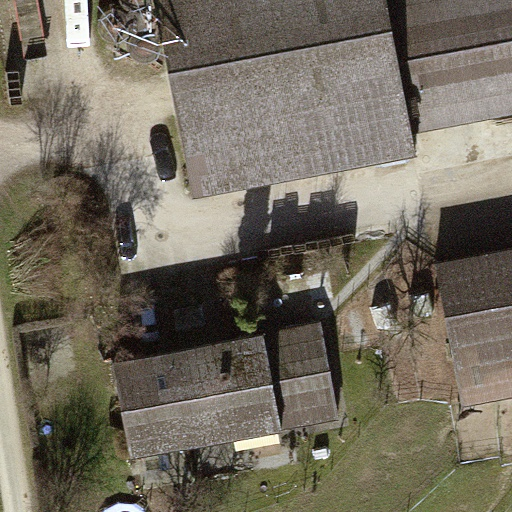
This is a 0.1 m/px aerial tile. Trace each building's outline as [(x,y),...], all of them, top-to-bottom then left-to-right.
[(511,0),(160,0),(177,87),(197,192),(416,151),(411,126),(511,107),(511,0)] [(133,23),(132,14),(127,7),(119,3),(110,3),(103,8),(99,16),(100,25),(104,33),(112,36),(121,36),(129,31),(133,23)] [(163,44),(162,35),(157,27),(149,23),(140,24),(133,29),(129,37),(129,46),(134,53),(142,57),(151,57),(159,52),(163,44)] [(511,257),(445,269),(469,404),(471,415),(501,410),(511,407),(511,257)] [(321,321),(113,361),(131,453),(339,413),(321,321)]
